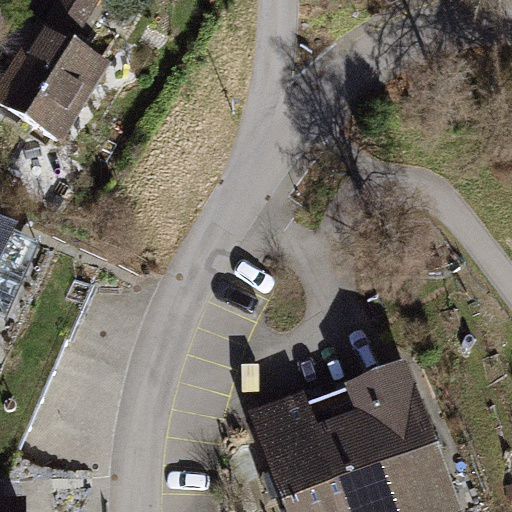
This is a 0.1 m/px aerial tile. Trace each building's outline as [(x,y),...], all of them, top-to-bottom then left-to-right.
[(103,0),(59,0),(58,3),(90,22),(103,0)] [(90,22),(58,3),(39,35),(71,54),(90,22)] [(39,35),(35,32),(0,91),(0,116),(59,151),(105,73),(71,54),(39,35)] [(0,270),(19,223),(0,215),(0,270)] [(0,390),(0,451),(21,460),(70,339),(28,322),(0,390)] [(459,511),(405,373),(356,393),(402,511),(459,511)] [(402,511),(356,393),(308,411),(345,511),(402,511)] [(304,402),(251,422),(284,511),(345,511),(308,411),(304,402)] [(26,511),(26,499),(0,499),(0,511),(26,511)]
